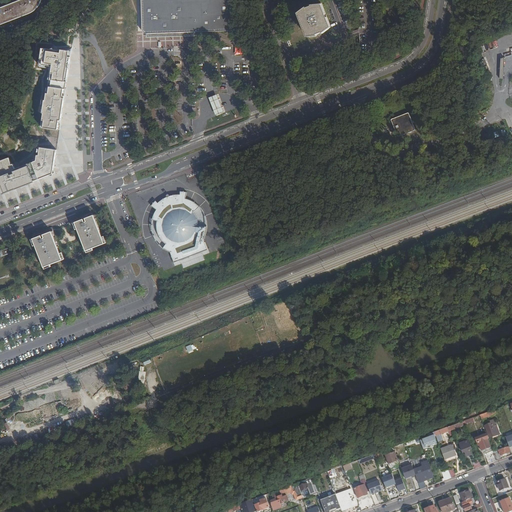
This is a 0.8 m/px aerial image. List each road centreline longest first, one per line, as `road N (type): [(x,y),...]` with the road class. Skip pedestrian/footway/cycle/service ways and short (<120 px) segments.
road 1 (tertiary): [(256,122),(0,219)]
road 2 (tertiary): [(0,233),(254,134)]
road 3 (unclassified): [(354,94),(375,145),(390,156),(498,113)]
road 4 (tertiary): [(434,0),(424,43),(410,60),(301,105)]
road 5 (tertiary): [(354,94),(426,56),(442,0)]
road 6 (unknown): [(0,441),(112,398)]
